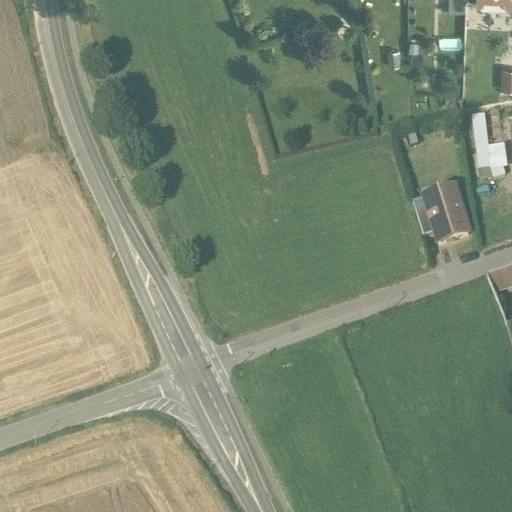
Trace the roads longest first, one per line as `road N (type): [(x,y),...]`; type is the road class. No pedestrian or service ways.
road 1 (tertiary): [(191,373),(77,133),(44,0)]
road 2 (residential): [(191,373),(511,252)]
road 3 (tertiary): [(191,373),(0,443)]
road 4 (tertiary): [(260,511),(191,373)]
